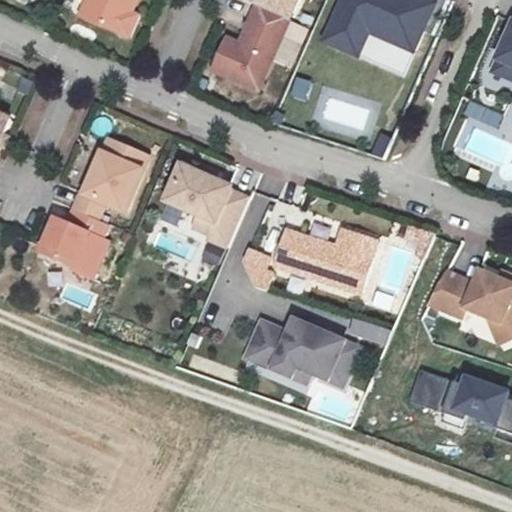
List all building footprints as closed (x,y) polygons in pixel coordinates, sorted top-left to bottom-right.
[(50,0),(17,0),(45,12),(50,0)] [(144,0),(82,0),(76,14),(127,38),(144,0)] [(304,0),(243,0),(208,75),(258,98),(304,0)] [(338,0),(321,39),(364,58),(373,35),(418,54),(441,1),(438,0),(338,0)] [(511,29),(493,78),(511,85),(511,29)] [(30,96),(37,82),(11,68),(3,82),(30,96)] [(305,100),(310,82),(297,78),(291,96),(305,100)] [(0,151),(15,117),(0,110),(0,151)] [(157,157),(111,137),(72,225),(55,217),(38,255),(98,282),(121,233),(101,224),(109,206),(131,215),(157,157)] [(201,176),(183,168),(168,204),(201,218),(218,224),(213,236),(211,240),(230,248),(250,200),(231,192),(233,188),(214,181),(201,176)] [(203,170),(201,176),(214,181),(217,175),(203,170)] [(257,231),(269,201),(253,194),(241,225),(257,231)] [(197,229),(213,236),(218,224),(201,218),(197,229)] [(380,241),(345,229),(339,245),(337,251),(304,239),(306,233),(290,228),(277,263),(362,292),(380,241)] [(339,245),(306,233),(304,239),(337,251),(339,245)] [(270,261),(250,254),(247,264),(258,289),(268,292),(273,276),(266,273),(270,261)] [(511,281),(485,269),(479,282),(451,271),(434,306),(461,327),(467,313),(485,320),(499,349),(511,344),(511,281)] [(290,337),(262,327),(249,363),(296,380),(300,370),(314,375),(332,381),(346,342),(326,335),(311,330),(295,324),(290,337)] [(313,325),(311,330),(326,335),(327,330),(313,325)] [(361,347),(346,342),(332,381),(346,386),(361,347)] [(310,386),(314,375),(300,370),(296,380),(310,386)] [(411,401),(439,411),(451,380),(423,370),(411,401)] [(439,411),(446,414),(458,383),(451,380),(439,411)] [(511,395),(471,380),(468,387),(458,383),(446,414),(469,422),(471,415),(500,425),(498,430),(511,434),(511,401),(510,401),(511,395)]
